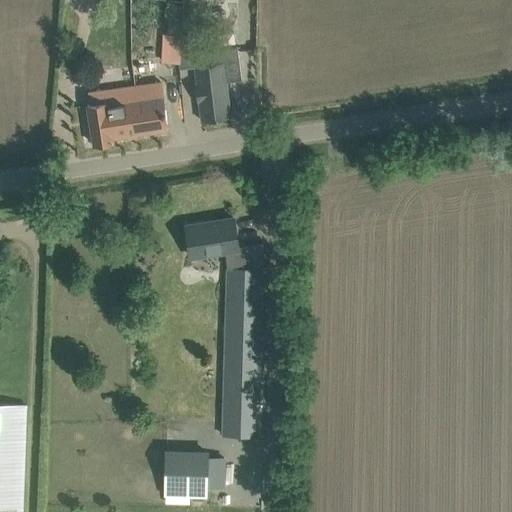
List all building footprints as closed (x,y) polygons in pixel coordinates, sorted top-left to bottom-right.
[(181,23),(182,8),(167,6),(166,22),(181,23)] [(194,52),(192,35),(182,37),(182,62),(196,62),(196,66),(195,66),(197,83),(195,83),(198,102),(200,102),(202,120),(216,119),(231,117),(227,81),(242,79),(237,46),(231,47),(230,38),(216,40),(217,49),(194,52)] [(130,135),(169,129),(162,82),(136,85),(138,100),(125,102),(130,135)] [(94,144),(114,141),(113,137),(130,135),(125,102),(138,100),(136,85),(116,88),(107,89),(89,92),(91,104),(88,104),(94,144)] [(239,247),(234,217),(232,218),(233,220),(206,225),(205,222),(187,225),(190,245),(191,256),(225,251),(228,268),(223,435),(257,436),(262,268),(263,243),(239,247)] [(0,511),(22,511),(27,405),(0,404),(0,511)] [(227,491),(228,456),(166,454),(164,495),(204,497),(204,490),(227,491)]
